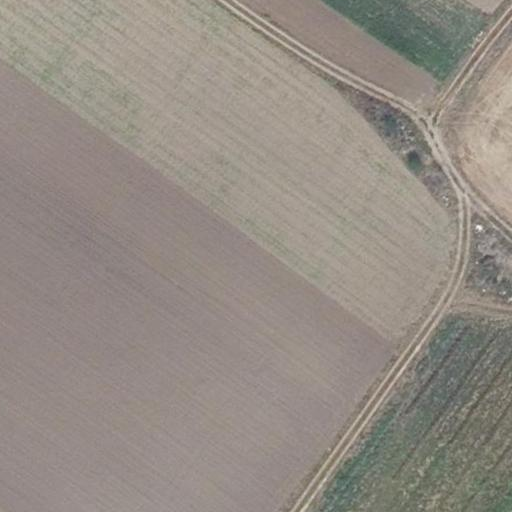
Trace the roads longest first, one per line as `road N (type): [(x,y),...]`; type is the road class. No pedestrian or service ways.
road 1 (track): [(208,0),(511,229)]
road 2 (track): [(511,236),(318,511)]
road 3 (track): [(511,30),(444,117),(440,147),(472,197)]
